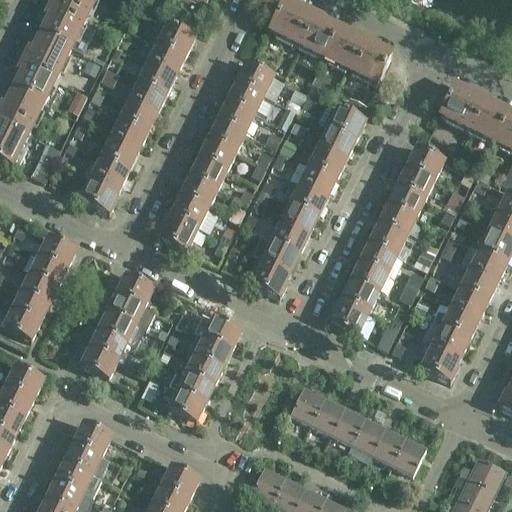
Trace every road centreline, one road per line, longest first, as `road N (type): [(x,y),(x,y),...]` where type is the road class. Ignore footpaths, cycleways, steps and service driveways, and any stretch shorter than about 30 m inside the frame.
road 1 (residential): [(297,333),(428,53)]
road 2 (residential): [(14,511),(65,410),(229,486)]
road 3 (residential): [(127,251),(255,0)]
road 4 (residential): [(297,333),(127,251)]
road 5 (residential): [(464,413),(297,333)]
road 6 (residential): [(127,251),(0,192)]
